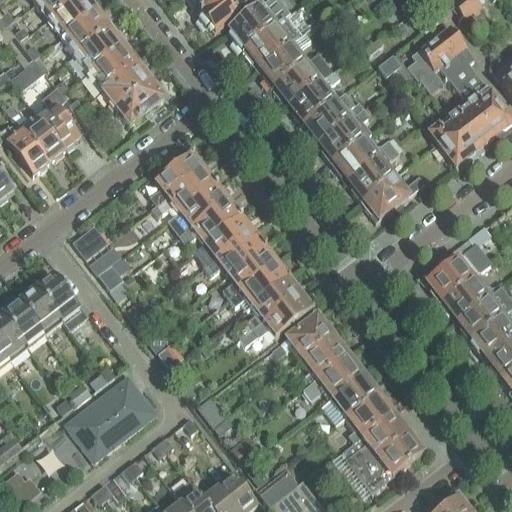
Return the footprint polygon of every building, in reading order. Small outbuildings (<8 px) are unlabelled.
[(46,0),(37,8),(38,8),(35,11),(42,20),(45,17),(51,25),(82,0),(46,0)] [(83,1),(83,0),(82,0),(51,25),(51,26),(48,29),(55,37),(57,35),(64,43),(99,16),(91,6),(89,8),(83,1)] [(201,19),(225,0),(189,0),(186,3),(194,14),(196,13),(201,19)] [(235,0),(225,0),(201,19),(202,21),(198,25),(205,34),(208,32),(213,39),(262,0),(249,0),(241,7),(235,0)] [(447,0),(447,1),(465,24),(480,12),(471,0),(447,0)] [(408,20),(420,11),(411,1),(400,10),(408,20)] [(271,16),(280,9),(274,2),(266,9),(271,16)] [(242,59),(277,31),(262,12),(227,39),(242,59)] [(418,33),(435,20),(430,13),(424,18),(420,14),(409,22),(418,33)] [(107,26),(100,17),(99,16),(64,43),(71,52),(68,55),(75,63),(110,36),(104,28),(107,26)] [(0,22),(7,31),(13,26),(6,17),(0,21),(0,22)] [(304,40),(309,36),(295,18),(277,32),(277,31),(242,59),(256,77),(304,40)] [(0,47),(2,45),(25,75),(34,67),(7,31),(0,36),(0,47)] [(511,126),(468,71),(475,66),(449,33),(418,58),(435,80),(440,75),(467,110),(496,147),(511,134),(511,126)] [(27,34),(16,42),(21,48),(31,40),(27,34)] [(117,46),(120,44),(114,35),(111,37),(110,36),(75,63),(76,64),(78,62),(85,70),(82,73),(89,81),(123,53),(117,46)] [(309,47),(304,40),(256,77),(271,96),(306,69),(297,57),(309,47)] [(377,45),(363,56),(368,62),(382,51),(377,45)] [(35,67),(41,62),(33,52),(27,57),(35,67)] [(134,61),(128,54),(128,53),(125,55),(123,53),(89,81),(92,80),(98,87),(96,89),(102,97),(136,70),(131,63),(134,61)] [(321,58),(306,69),(271,96),(286,115),(334,78),(336,77),(321,58)] [(443,90),(435,80),(418,58),(411,63),(415,68),(407,74),(413,83),(419,91),(421,90),(430,101),(443,90)] [(413,83),(407,74),(396,60),(378,74),(387,85),(399,75),(408,87),(413,83)] [(511,64),(492,80),(511,105),(511,64)] [(45,80),(43,79),(34,67),(25,75),(35,88),(45,80)] [(148,78),(142,71),(141,70),(138,72),(136,70),(102,97),(116,115),(150,88),(145,81),(148,78)] [(12,73),(5,78),(11,86),(18,81),(12,73)] [(327,95),(340,85),(334,78),(286,115),(301,134),(336,107),(327,95)] [(0,95),(10,87),(4,79),(0,82),(0,95)] [(63,86),(54,93),(61,101),(69,95),(63,86)] [(159,98),(161,96),(155,88),(152,90),(150,88),(116,115),(130,133),(145,121),(147,122),(154,117),(153,115),(164,106),(159,98)] [(66,109),(62,103),(57,97),(43,107),(50,116),(40,124),(65,157),(66,158),(75,151),(74,150),(80,145),(58,116),(66,109)] [(360,111),(355,114),(344,100),(336,107),(301,134),(316,153),(363,116),(360,111)] [(69,112),(74,119),(81,113),(76,106),(69,112)] [(476,163),(496,147),(467,110),(448,125),(476,163)] [(12,125),(17,121),(11,113),(6,117),(12,125)] [(357,134),(370,125),(363,116),(316,153),(331,173),(366,145),(357,134)] [(88,135),(98,127),(92,120),(82,128),(88,135)] [(40,124),(37,122),(29,128),(28,126),(19,132),(48,170),(54,166),(55,167),(64,159),(63,158),(65,157),(40,124)] [(456,178),(476,163),(448,125),(440,132),(439,130),(426,140),(456,178)] [(0,130),(0,148),(4,145),(33,182),(39,177),(40,178),(48,172),(47,171),(48,170),(19,132),(18,133),(22,138),(14,144),(8,136),(1,141),(0,139),(0,133),(2,133),(0,130)] [(100,152),(105,149),(94,134),(89,137),(100,152)] [(387,146),(374,156),(366,145),(331,173),(345,191),(393,154),(387,146)] [(385,169),(397,159),(393,154),(345,191),(360,210),(395,183),(385,169)] [(205,176),(193,160),(154,190),(160,198),(150,206),(156,214),(205,176)] [(205,176),(156,214),(153,217),(158,223),(162,221),(163,222),(173,214),(179,222),(218,192),(205,176)] [(0,210),(15,199),(0,180),(0,210)] [(418,183),(404,194),(395,183),(360,210),(375,229),(424,191),(418,183)] [(178,246),(229,207),(218,192),(179,222),(184,228),(174,236),(178,241),(176,243),(178,246)] [(202,252),(241,222),(229,207),(178,246),(179,248),(181,246),(187,252),(197,245),(202,252)] [(253,238),(241,222),(202,252),(208,259),(198,267),(205,275),(253,238)] [(476,253),(487,243),(481,236),(419,284),(440,311),(480,280),(490,272),(476,253)] [(265,253),(253,238),(205,275),(211,283),(220,275),(226,283),(265,253)] [(85,266),(106,250),(99,241),(89,248),(84,241),(72,250),(85,266)] [(102,262),(110,272),(121,264),(113,253),(102,262)] [(229,306),(277,268),(265,253),(226,283),(231,290),(222,297),(229,306)] [(250,314),(289,284),(277,268),(229,306),(235,313),(239,310),(245,317),(250,313),(250,314)] [(99,281),(107,292),(116,285),(108,275),(99,281)] [(498,285),(489,292),(480,280),(440,311),(455,331),(504,292),(498,285)] [(36,295),(61,328),(70,340),(88,327),(54,282),(36,295)] [(240,347),(301,299),(289,284),(250,314),(256,321),(246,328),(247,329),(235,338),(241,345),(240,346),(240,347)] [(503,294),(504,293),(504,292),(455,331),(469,348),(504,321),(495,310),(508,300),(503,294)] [(118,308),(124,303),(117,293),(110,298),(118,308)] [(44,341),(61,328),(36,295),(19,308),(44,341)] [(275,345),(314,315),(301,299),(240,347),(245,352),(257,343),(259,345),(269,337),(275,345)] [(27,355),(44,341),(19,308),(2,322),(27,355)] [(133,328),(144,321),(136,310),(126,318),(133,328)] [(156,313),(135,328),(141,335),(161,320),(156,313)] [(511,322),(508,318),(504,321),(469,348),(484,369),(511,347),(511,322)] [(334,341),(319,321),(318,320),(284,346),(285,348),(272,357),(278,364),(289,356),(299,369),(334,341)] [(0,354),(10,368),(27,355),(2,322),(0,322),(0,354)] [(162,339),(151,348),(160,359),(171,350),(162,339)] [(303,397),(349,361),(334,341),(299,369),(309,381),(297,389),(303,397)] [(511,347),(484,369),(499,387),(511,376),(511,347)] [(0,375),(10,368),(0,354),(0,375)] [(164,356),(157,361),(169,377),(179,369),(183,366),(177,358),(170,363),(164,356)] [(329,407),(365,380),(349,361),(303,397),(312,407),(323,399),(329,407)] [(175,381),(183,374),(179,369),(169,377),(165,379),(174,390),(179,386),(175,381)] [(107,372),(99,378),(107,388),(115,383),(107,372)] [(511,376),(499,387),(511,403),(511,376)] [(95,397),(107,389),(100,380),(89,389),(95,397)] [(365,380),(329,407),(320,414),(335,434),(345,427),(379,399),(365,380)] [(0,390),(10,404),(16,399),(3,383),(0,384),(0,390)] [(120,449),(157,421),(128,383),(63,433),(75,448),(92,471),(120,449)] [(188,407),(197,400),(188,388),(179,395),(188,407)] [(68,401),(76,412),(89,402),(81,391),(68,401)] [(395,419),(380,400),(379,399),(345,427),(355,440),(351,442),(350,441),(348,443),(353,451),(395,419)] [(213,433),(225,424),(210,405),(198,414),(213,433)] [(67,408),(57,415),(63,422),(72,415),(67,408)] [(410,438),(395,419),(353,451),(342,459),(347,466),(346,467),(356,480),(410,438)] [(219,440),(233,430),(228,424),(215,434),(219,440)] [(191,441),(198,435),(191,426),(183,431),(191,441)] [(371,500),(425,458),(410,438),(356,480),(371,500)] [(261,460),(246,442),(229,455),(244,474),(261,460)] [(0,461),(4,467),(21,454),(14,445),(0,456),(0,461)] [(166,459),(173,454),(166,445),(159,450),(166,459)] [(160,464),(166,459),(159,450),(152,455),(160,464)] [(136,483),(143,477),(136,469),(129,474),(136,483)] [(259,493),(269,486),(258,472),(248,479),(259,493)] [(128,489),(136,483),(129,474),(121,479),(128,489)] [(16,480),(3,490),(19,511),(29,505),(19,492),(23,489),(16,480)] [(231,511),(256,511),(234,482),(218,494),(231,511)] [(28,485),(23,489),(19,492),(29,505),(38,497),(28,485)] [(196,497),(195,497),(189,488),(173,500),(180,509),(182,511),(207,511),(202,506),(203,506),(196,497)] [(314,511),(317,509),(303,490),(302,489),(281,505),(271,511),(314,511)] [(269,511),(271,511),(281,505),(269,490),(259,498),(269,511)] [(105,506),(113,501),(105,492),(98,497),(105,506)] [(231,511),(218,494),(203,506),(202,506),(207,511),(231,511)] [(99,511),(105,506),(98,497),(92,503),(99,511)] [(467,511),(468,511),(466,511),(462,511),(456,503),(445,511),(467,511)]
